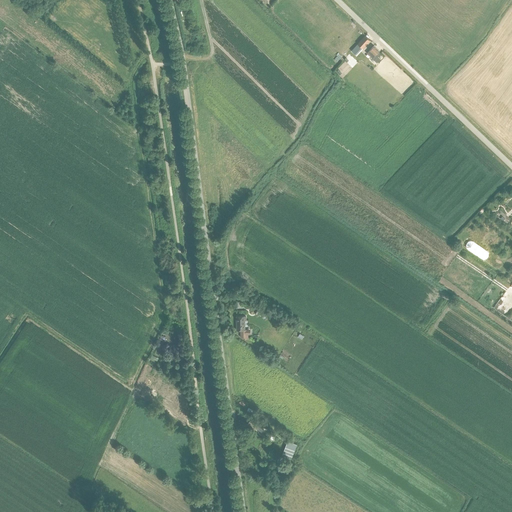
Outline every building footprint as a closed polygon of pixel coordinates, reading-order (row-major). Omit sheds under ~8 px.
[(365,36),(351,52),(356,56),(370,40),(365,36)] [(374,46),(367,53),(377,62),(380,59),(377,57),(381,54),(379,52),(379,51),(374,46)] [(245,316),(236,316),(237,330),(241,330),(241,338),(243,338),(243,340),(246,340),(246,339),(248,339),(248,334),(251,334),(251,330),(251,329),(247,329),(247,330),(246,330),(245,320),(246,320),(246,316),(245,316)] [(250,420),(247,425),(254,430),(255,428),(262,432),(264,430),(250,420)] [(269,433),(266,437),(272,441),(274,437),(275,436),(269,433)] [(288,451),(285,454),(288,456),(287,460),(291,461),(293,455),(288,451)]
